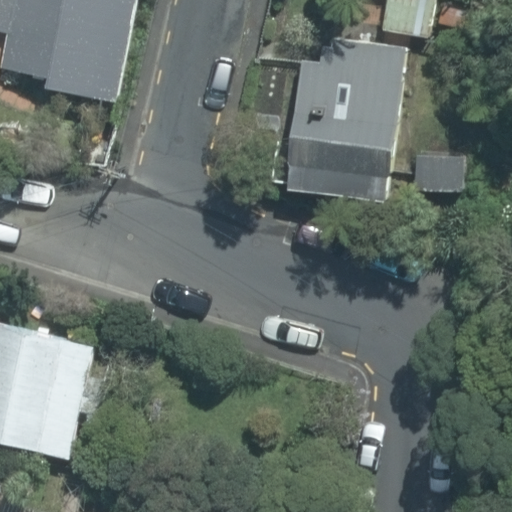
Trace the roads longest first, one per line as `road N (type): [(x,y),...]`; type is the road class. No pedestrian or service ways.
road 1 (residential): [(405,511),(414,360),(275,271),(171,235)]
road 2 (residential): [(171,235),(224,0)]
road 3 (residential): [(171,235),(0,191)]
